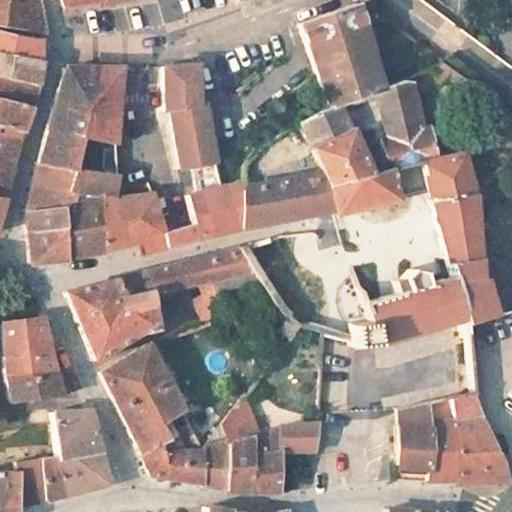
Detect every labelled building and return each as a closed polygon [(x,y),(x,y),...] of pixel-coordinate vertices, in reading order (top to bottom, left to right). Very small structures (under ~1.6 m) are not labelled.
[(35,0),(0,0),(0,20),(42,29),(35,0)] [(353,0),(295,21),(323,100),(329,98),(330,100),(368,88),(379,84),(379,81),(374,62),(370,63),(353,0)] [(36,34),(0,26),(0,49),(34,57),(36,34)] [(34,57),(0,49),(0,73),(34,81),(38,58),(34,57)] [(445,60),(435,81),(440,85),(456,70),(445,60)] [(194,63),(160,63),(161,106),(166,105),(174,104),(175,116),(168,118),(176,165),(189,162),(194,190),(183,193),(189,222),(193,236),(236,227),(238,186),(238,179),(217,184),(201,100),(195,100),(194,63)] [(95,64),(61,65),(51,100),(90,109),(95,64)] [(118,64),(95,64),(90,109),(87,135),(112,139),(118,64)] [(0,73),(0,122),(14,126),(29,100),(34,81),(0,73)] [(323,100),(289,118),(294,129),(315,172),(328,206),(329,211),(335,210),(423,190),(424,196),(470,191),(458,150),(432,155),(424,125),(419,126),(407,75),(379,81),(379,84),(368,88),(382,135),(374,136),(377,149),(355,154),(330,100),(329,98),(323,100)] [(90,109),(51,100),(43,127),(81,134),(87,135),(90,109)] [(174,104),(166,105),(168,118),(175,116),(174,104)] [(0,156),(7,158),(13,132),(14,126),(0,122),(0,156)] [(81,134),(43,127),(34,160),(75,167),(77,156),(79,143),(81,134)] [(91,146),(79,143),(77,156),(88,158),(91,146)] [(75,167),(34,160),(21,210),(55,204),(95,196),(109,195),(114,174),(75,167)] [(315,172),(238,186),(236,227),(328,206),(315,172)] [(109,195),(95,196),(100,247),(134,239),(136,250),(162,244),(159,229),(150,191),(109,195)] [(470,191),(424,196),(443,261),(474,255),(471,216),(470,191)] [(95,196),(55,204),(59,225),(63,254),(75,252),(100,247),(95,196)] [(55,204),(21,210),(24,231),(59,225),(55,204)] [(189,222),(159,229),(162,244),(193,236),(189,222)] [(59,225),(24,231),(28,260),(63,254),(59,225)] [(222,247),(197,258),(207,273),(252,264),(237,241),(222,247)] [(221,243),(194,252),(197,258),(222,247),(221,243)] [(175,258),(62,287),(90,354),(137,328),(155,322),(149,304),(153,303),(151,297),(147,298),(145,289),(194,276),(207,273),(197,258),(194,252),(175,258)] [(207,273),(194,276),(201,289),(213,284),(207,273)] [(201,289),(192,295),(202,309),(207,317),(228,310),(213,284),(201,289)] [(283,313),(276,324),(285,333),(295,320),(283,313)] [(39,315),(0,320),(0,335),(1,354),(48,348),(39,315)] [(145,339),(96,367),(137,450),(165,435),(160,426),(157,419),(165,414),(180,406),(145,339)] [(48,348),(1,354),(5,377),(54,369),(48,348)] [(54,369),(5,377),(8,397),(60,390),(54,369)] [(233,380),(201,415),(211,427),(218,419),(240,395),(239,393),(246,390),(233,380)] [(474,389),(447,394),(454,417),(457,476),(457,478),(506,474),(504,457),(501,458),(476,395),(474,389)] [(447,394),(423,399),(428,423),(428,461),(428,477),(457,476),(454,417),(447,394)] [(240,395),(218,419),(224,442),(226,485),(250,487),(249,455),(277,448),(277,440),(278,425),(256,433),(240,395)] [(198,398),(180,408),(186,420),(198,443),(198,445),(200,479),(200,482),(226,485),(224,442),(218,419),(211,427),(201,415),(200,414),(196,407),(202,404),(198,398)] [(423,399),(394,405),(397,445),(397,460),(428,461),(428,423),(423,399)] [(249,404),(257,428),(270,423),(262,400),(249,404)] [(86,405),(48,407),(55,453),(97,448),(86,405)] [(165,414),(157,419),(160,426),(169,422),(165,414)] [(165,435),(137,450),(147,471),(182,476),(180,447),(198,445),(198,443),(186,420),(165,435)] [(311,423),(301,424),(301,444),(310,443),(311,423)] [(301,424),(278,425),(277,440),(301,444),(301,424)] [(198,445),(180,447),(182,476),(200,479),(198,445)] [(97,448),(55,453),(59,491),(104,478),(103,470),(97,448)] [(277,448),(249,455),(250,487),(276,486),(276,455),(277,448)] [(55,453),(38,455),(43,495),(59,491),(55,453)] [(38,455),(14,458),(13,468),(15,502),(17,502),(43,495),(38,455)] [(0,468),(0,511),(16,511),(17,502),(15,502),(13,468),(2,468),(0,468)] [(231,511),(231,506),(206,503),(206,511),(231,511)]
